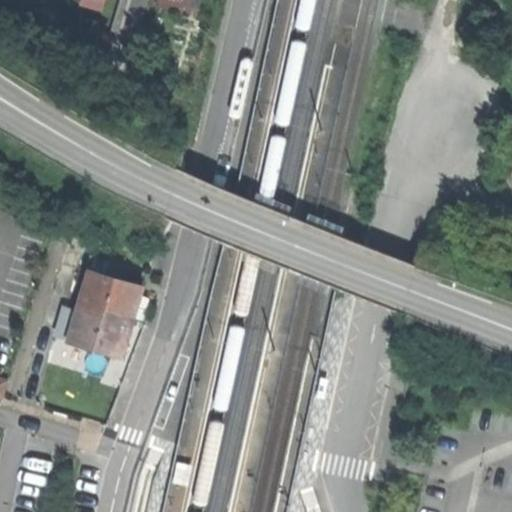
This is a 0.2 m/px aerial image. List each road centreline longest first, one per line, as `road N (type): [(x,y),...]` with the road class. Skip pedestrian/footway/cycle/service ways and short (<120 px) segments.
road 1 (secondary): [(0,98),(173,197),(511,329)]
road 2 (residential): [(253,0),(174,324),(126,452)]
road 3 (unclassified): [(347,511),(389,268),(442,112)]
road 4 (residential): [(0,496),(18,422),(126,452)]
